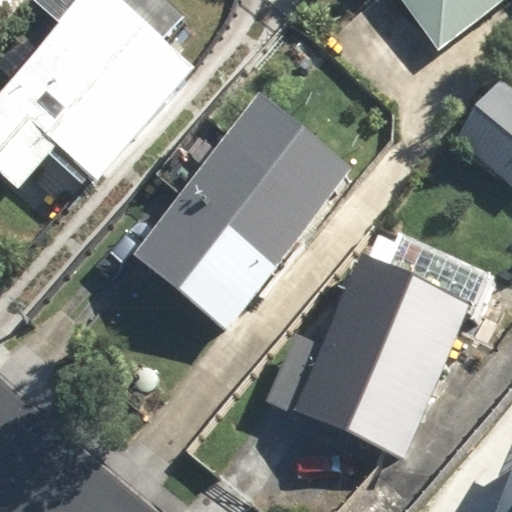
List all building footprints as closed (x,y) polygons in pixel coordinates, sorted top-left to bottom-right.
[(511,0),(394,0),(437,61),(511,8),(511,0)] [(0,115),(0,191),(19,209),(57,167),(98,202),(195,97),(99,5),(0,115)] [(220,59),(243,80),(277,39),(254,19),(220,59)] [(458,156),(511,200),(511,103),(505,98),(458,156)] [(138,270),(228,345),(352,196),(264,123),(138,270)] [(299,426),(405,475),(473,328),(365,279),(299,426)]
